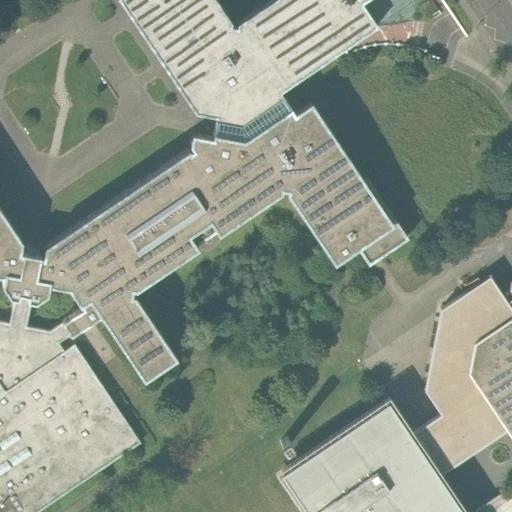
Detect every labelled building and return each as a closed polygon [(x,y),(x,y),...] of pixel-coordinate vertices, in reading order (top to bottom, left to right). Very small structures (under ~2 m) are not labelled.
[(375,0),(271,0),(241,22),(226,0),(126,0),(125,1),(169,65),(201,111),(222,114),(244,119),(291,89),(381,27),(375,19),(367,7),(375,0)] [(222,123),(222,132),(254,137),(302,106),(291,89),(244,119),(222,114),(222,123)] [(0,511),(24,511),(141,435),(79,344),(111,320),(150,378),(183,355),(139,288),(297,185),(343,259),(366,244),(400,222),(316,98),(302,106),(254,137),(222,132),(208,131),(206,147),(54,245),(42,242),(30,241),(0,194),(0,511)] [(400,222),(366,244),(377,262),(382,259),(414,238),(403,220),(400,222)] [(481,346),(511,321),(511,295),(500,278),(449,309),(432,391),(449,412),(423,432),(450,474),(476,458),(511,435),(511,431),(477,373),(481,346)] [(511,431),(511,321),(481,346),(477,373),(511,431)] [(473,511),(450,474),(423,432),(399,400),(293,472),(316,511),(473,511)]
